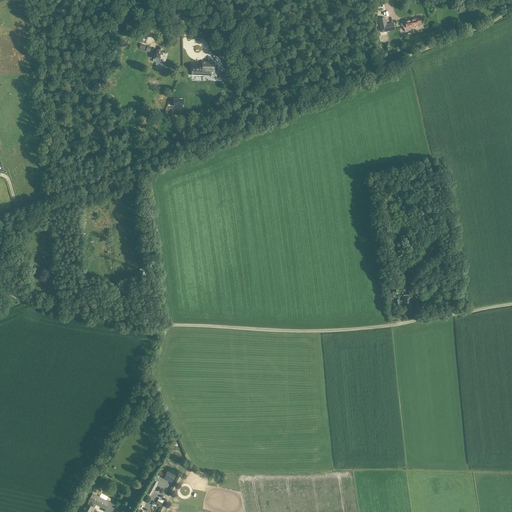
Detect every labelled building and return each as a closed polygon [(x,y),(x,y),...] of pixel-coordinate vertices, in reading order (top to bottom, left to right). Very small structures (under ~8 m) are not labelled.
[(421,24),(419,18),(409,21),(409,20),(404,21),(405,21),(402,22),(403,29),(406,28),(414,27),(414,25),(421,24)] [(384,19),(378,20),(381,34),(387,32),(384,19)] [(151,47),(140,44),(139,49),(142,50),(146,51),(150,52),(151,47)] [(159,48),(159,50),(154,49),(153,53),(154,53),(153,59),(154,59),(153,62),(157,63),(156,65),(163,67),(165,62),(167,53),(161,51),(162,49),(159,48)] [(192,65),(192,72),(192,76),(211,76),(211,72),(214,72),(214,63),(203,63),(203,65),(192,65)] [(396,299),(395,292),(399,291),(398,283),(392,283),(393,291),(392,291),(393,293),(386,294),(388,301),(394,300),(394,299),(396,299)] [(399,299),(395,300),(396,308),(400,308),(400,305),(404,305),(404,307),(412,306),(411,297),(403,298),(403,301),(399,301),(399,299)] [(177,474),(168,470),(166,474),(159,470),(157,475),(161,477),(161,476),(164,478),(164,479),(172,483),(177,474)] [(153,480),(146,493),(152,496),(158,483),(153,480)] [(94,494),(93,493),(88,501),(95,505),(105,510),(109,502),(106,501),(108,497),(101,493),(103,491),(98,488),(94,494)] [(95,505),(88,501),(82,511),(92,511),(93,511),(95,509),(93,508),(95,505)]
